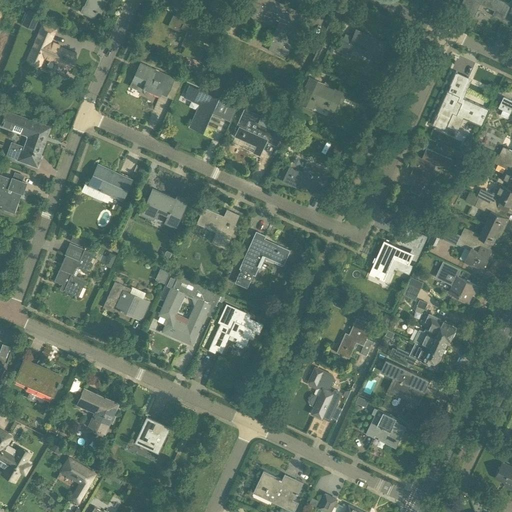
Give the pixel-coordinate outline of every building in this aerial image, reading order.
[(106,0),(88,0),(82,13),(93,18),(97,11),(101,13),(106,0)] [(268,50),(284,57),(300,21),(295,19),(298,12),(270,0),(251,0),(245,14),(258,20),(262,12),(270,15),(269,17),(275,19),(276,18),(281,20),(268,50)] [(474,17),(473,17),(479,3),(494,10),(492,14),(504,19),(511,4),(501,0),(463,0),(459,10),(458,10),(474,17)] [(162,7),(157,19),(167,23),(172,11),(162,7)] [(172,14),(167,25),(179,31),(181,27),(188,30),(181,45),(185,47),(181,54),(190,58),(191,54),(199,58),(202,50),(200,49),(203,42),(205,43),(212,27),(182,13),(180,17),(172,14)] [(21,24),(32,29),(35,20),(25,16),(21,24)] [(42,24),(27,60),(39,65),(43,57),(69,68),(75,54),(49,43),(55,30),(42,24)] [(351,49),(377,61),(385,45),(356,31),(352,39),(345,36),(338,51),(348,55),(351,49)] [(166,96),(174,78),(140,62),(129,86),(141,91),(142,88),(159,96),(160,94),(166,96)] [(435,120),(433,125),(435,126),(445,131),(446,130),(445,129),(447,126),(450,118),(453,113),(456,114),(456,115),(463,118),(481,126),(482,126),(490,110),(489,109),(464,98),(463,98),(462,100),(460,99),(469,78),(457,73),(457,72),(458,72),(456,71),(450,85),(451,85),(448,91),(447,90),(446,93),(437,114),(436,114),(435,117),(435,118),(434,120),(435,120)] [(327,108),(326,110),(332,113),(337,101),(341,102),(345,93),(335,89),(334,91),(323,86),(324,84),(310,78),(299,102),(313,108),(315,102),(327,108)] [(189,127),(202,132),(213,109),(224,114),(229,102),(218,97),(217,98),(189,85),(184,97),(194,102),(195,100),(202,103),(195,120),(193,119),(189,127)] [(244,94),(249,97),(252,91),(246,88),(244,92),(244,94)] [(236,105),(239,98),(234,96),(231,103),(236,105)] [(511,103),(504,99),(499,109),(502,110),(509,114),(511,108),(511,103)] [(235,130),(237,131),(234,136),(256,146),(254,150),(260,153),(265,141),(276,146),(284,127),(278,124),(280,118),(263,110),(260,116),(244,109),(235,130)] [(509,114),(502,110),(500,115),(507,119),(509,114)] [(47,134),(49,127),(5,111),(0,125),(26,135),(27,138),(24,146),(20,145),(15,159),(37,167),(41,156),(39,156),(40,153),(42,151),(42,149),(42,147),(43,144),(43,143),(43,142),(43,141),(42,140),(41,140),(43,136),(44,136),(45,136),(46,135),(47,134)] [(344,147),(336,143),(332,152),(340,156),(344,147)] [(426,185),(435,165),(447,170),(452,159),(427,148),(422,158),(416,155),(411,165),(414,167),(410,177),(414,179),(410,188),(411,191),(420,195),(424,185),(426,185)] [(500,150),(498,154),(511,160),(511,150),(507,149),(507,150),(504,149),(504,151),(500,150)] [(509,183),(508,185),(511,186),(511,160),(498,154),(495,161),(498,162),(497,164),(507,169),(502,180),(509,183)] [(288,167),(282,181),(297,188),(300,182),(304,183),(303,185),(315,190),(319,192),(319,193),(320,193),(329,172),(307,162),(302,173),(288,167)] [(122,199),(131,179),(98,165),(89,185),(122,199)] [(0,198),(0,207),(13,212),(18,199),(16,198),(18,191),(22,192),(25,183),(12,178),(11,180),(0,175),(0,193),(2,194),(0,198)] [(511,201),(511,186),(508,185),(507,187),(500,184),(495,195),(485,190),(484,192),(480,191),(477,197),(480,198),(508,211),(511,201)] [(155,195),(151,193),(141,215),(152,220),(156,211),(167,216),(164,222),(174,227),(187,200),(177,196),(175,199),(156,191),(155,195)] [(505,217),(508,211),(480,198),(477,204),(480,206),(479,208),(491,213),(486,223),(502,231),(509,218),(505,217)] [(236,226),(234,225),(239,215),(226,209),(222,217),(218,215),(219,214),(203,207),(196,223),(216,232),(211,242),(226,249),(236,226)] [(464,230),(461,235),(490,249),(492,243),(496,245),(502,231),(486,223),(480,234),(469,229),(467,232),(464,230)] [(384,241),(369,273),(385,280),(394,259),(408,265),(412,258),(416,260),(426,236),(407,227),(400,242),(413,248),(410,252),(384,241)] [(457,243),(461,235),(449,229),(444,239),(456,246),(457,243)] [(283,266),(290,250),(271,242),(270,244),(267,243),(266,244),(262,242),(265,235),(255,231),(239,268),(240,269),(236,278),(249,283),(252,275),(255,276),(259,267),(260,267),(264,258),(283,266)] [(429,241),(436,244),(439,237),(432,234),(429,241)] [(465,262),(471,265),(472,264),(482,269),(488,256),(491,253),(491,250),(490,249),(461,235),(457,243),(470,250),(465,262)] [(90,237),(86,246),(115,259),(119,250),(90,237)] [(75,277),(79,268),(86,271),(94,254),(84,249),(81,255),(68,249),(54,281),(62,284),(62,283),(66,285),(64,290),(78,296),(85,281),(75,277)] [(168,260),(171,253),(166,250),(163,258),(168,260)] [(468,301),(472,294),(474,293),(478,286),(458,276),(461,269),(443,261),(436,277),(452,284),(452,286),(449,292),(468,301)] [(160,269),(158,273),(162,275),(159,281),(164,283),(169,273),(160,269)] [(221,295),(178,275),(176,279),(170,277),(166,286),(172,288),(160,314),(168,318),(165,323),(167,324),(163,331),(185,341),(186,339),(189,340),(188,341),(191,342),(204,314),(211,318),(221,295)] [(411,277),(409,282),(421,288),(423,282),(411,277)] [(150,298),(144,296),(142,299),(129,294),(131,289),(114,282),(103,307),(114,312),(115,308),(119,309),(119,310),(122,312),(123,310),(129,313),(129,314),(135,317),(135,316),(141,319),(150,298)] [(403,294),(416,300),(421,288),(409,282),(403,294)] [(428,303),(419,299),(417,306),(425,310),(428,303)] [(220,323),(208,350),(214,353),(216,350),(221,353),(230,334),(238,337),(237,339),(245,343),(248,336),(252,338),(255,331),(257,332),(261,324),(248,318),(249,315),(227,305),(219,322),(220,323)] [(387,326),(391,316),(385,313),(380,323),(387,326)] [(431,324),(428,331),(448,340),(449,341),(455,329),(439,321),(440,319),(428,314),(424,322),(431,324)] [(344,336),(336,352),(350,358),(356,343),(364,346),(360,354),(366,357),(372,342),(367,340),(373,325),(356,317),(347,337),(344,336)] [(413,341),(418,343),(441,354),(448,340),(428,331),(424,329),(424,332),(419,329),(413,341)] [(437,364),(441,354),(418,343),(412,354),(397,347),(393,355),(393,356),(414,365),(417,358),(432,364),(433,362),(437,364)] [(10,347),(3,344),(0,352),(0,355),(6,358),(10,347)] [(418,402),(423,391),(425,392),(426,388),(427,388),(430,380),(386,359),(380,371),(395,378),(390,389),(418,402)] [(15,379),(52,396),(60,378),(45,371),(45,369),(24,360),(15,379)] [(311,404),(312,404),(315,406),(312,411),(329,419),(341,393),(335,390),(333,393),(326,389),(328,386),(330,385),(334,378),(332,375),(315,367),(308,382),(309,382),(309,383),(309,385),(314,387),(315,386),(316,385),(323,388),(319,397),(316,395),(315,395),(314,395),(313,395),(312,396),(311,397),(310,397),(310,398),(310,399),(310,400),(310,401),(310,402),(311,403),(311,404)] [(118,404),(84,389),(77,405),(95,413),(89,426),(106,434),(114,415),(113,415),(118,404)] [(355,403),(366,407),(369,401),(358,396),(355,403)] [(398,424),(394,422),(397,418),(378,409),(375,408),(372,413),(375,414),(366,433),(367,431),(374,435),(373,437),(374,437),(374,435),(381,438),(380,440),(386,443),(395,447),(396,448),(397,445),(401,436),(401,437),(401,436),(400,436),(402,432),(403,432),(406,427),(398,423),(398,424)] [(147,417),(147,416),(146,416),(134,444),(157,454),(169,426),(168,426),(168,427),(147,417)] [(0,459),(8,464),(2,474),(14,481),(20,471),(22,473),(28,463),(26,462),(30,454),(18,447),(15,451),(5,445),(9,438),(5,436),(6,434),(0,430),(0,459)] [(54,442),(51,448),(59,452),(62,446),(54,442)] [(78,502),(84,492),(95,473),(68,457),(60,471),(80,483),(71,498),(78,502)] [(511,466),(502,462),(500,466),(499,465),(495,473),(496,474),(494,478),(504,482),(506,487),(508,487),(511,488),(511,466)] [(286,498),(289,491),(297,495),(303,483),(285,474),(282,479),(264,470),(253,493),(294,511),(298,503),(286,498)] [(319,508),(327,511),(330,511),(336,499),(326,494),(319,508)] [(319,500),(312,497),(309,503),(316,506),(319,500)]
